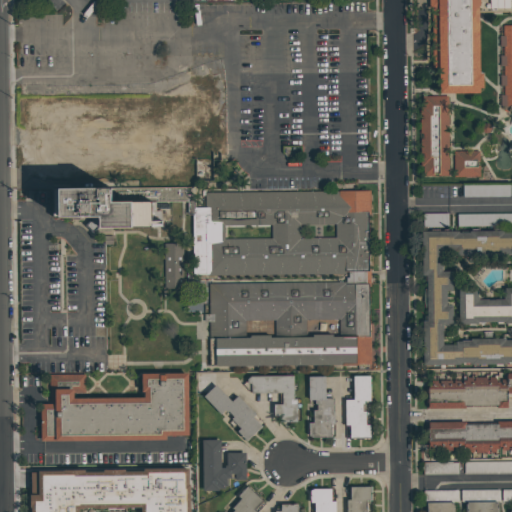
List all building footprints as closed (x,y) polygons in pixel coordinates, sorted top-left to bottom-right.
[(511,0),(477,0),(478,93),(438,93),(437,70),(430,70),(430,11),(428,11),(427,0),(511,0)] [(502,26),(511,26),(511,107),(500,107),(500,96),(503,96),(503,86),(500,86),(500,76),(503,76),(503,66),(500,66),(499,56),(502,57),(502,47),(499,47),(499,37),(502,37),(502,26)] [(446,97),(447,176),(421,176),(421,166),(418,166),(418,109),(420,109),(420,97),(446,97)] [(38,100),(23,101),(23,127),(38,127),(38,100)] [(452,152),(477,152),(478,177),(453,177),(452,152)] [(462,198),(462,188),(508,187),(508,197),(462,198)] [(54,188),(55,218),(102,217),(102,227),(152,227),(152,201),(113,202),(112,190),(54,188)] [(204,193),(368,191),(369,215),(366,215),(367,272),(344,272),(344,275),(206,276),(206,207),(204,205),(204,193)] [(456,215),(511,213),(511,226),(456,227),(456,215)] [(422,214),(447,214),(447,228),(422,228),(422,214)] [(422,232),(511,231),(511,365),(424,366),(423,322),(426,322),(426,302),(446,302),(446,306),(451,306),(451,325),(441,325),(442,346),(455,345),(455,343),(511,342),(511,254),(454,255),(454,251),(440,251),(441,272),(450,272),(451,292),(446,292),(446,297),(426,298),(426,276),(422,276),(422,232)] [(183,244),(184,287),(163,287),(162,244),(183,244)] [(368,283),(367,268),(346,268),(347,284),(368,283)] [(369,364),(208,366),(206,286),(368,283),(369,364)] [(458,289),(478,289),(478,301),(503,300),(503,289),(511,288),(511,324),(458,325),(458,289)] [(41,405),(42,440),(190,439),(188,372),(143,373),(142,399),(76,399),(76,392),(85,391),(85,375),(53,375),(52,405),(41,405)] [(292,377),(292,401),(296,401),(296,423),(279,423),(279,417),(273,417),(272,406),(281,405),(281,393),(251,394),(242,384),(249,377),(292,377)] [(307,377),(324,377),(324,399),(333,399),(333,425),(330,425),(330,438),(312,439),(308,437),(308,424),(312,424),(312,411),(316,411),(315,400),(307,400),(307,377)] [(352,377),(369,377),(369,401),(361,401),(361,413),(365,413),(365,426),(369,426),(369,438),(348,438),(348,426),(344,426),(344,401),(352,401),(352,377)] [(506,408),(425,410),(425,386),(465,385),(465,381),(505,381),(506,394),(506,408)] [(215,386),(230,402),(236,396),(254,416),(251,418),(260,427),(245,442),(236,432),(239,429),(230,419),(232,418),(225,410),(219,416),(202,397),(215,386)] [(511,422),(511,450),(497,451),(498,453),(462,454),(462,452),(427,452),(427,424),(511,422)] [(201,441),(218,441),(219,469),(226,469),(225,454),(244,454),(244,481),(234,481),(234,475),(225,475),(226,490),(219,490),(219,491),(201,491),(201,441)] [(422,463),(457,462),(457,476),(422,476),(422,463)] [(463,463),(511,462),(511,474),(463,475),(463,463)] [(29,511),(29,470),(188,468),(188,511),(140,511),(140,508),(83,509),(83,511),(29,511)] [(349,488),(349,500),(345,500),(345,511),(365,511),(365,501),(370,501),(370,487),(349,488)] [(254,511),(252,510),(260,501),(245,488),(237,497),(240,499),(228,511),(254,511)] [(500,490),(511,489),(511,502),(501,503),(500,490)] [(334,511),(334,503),(329,503),(329,490),(309,490),(309,504),(313,504),(313,511),(334,511)] [(422,491),(458,490),(458,503),(453,503),(425,503),(423,503),(422,491)] [(460,490),(498,490),(498,502),(497,502),(464,502),(460,502),(460,490)] [(464,511),(464,502),(497,502),(497,511),(464,511)] [(425,511),(425,503),(453,503),(453,511),(425,511)]
